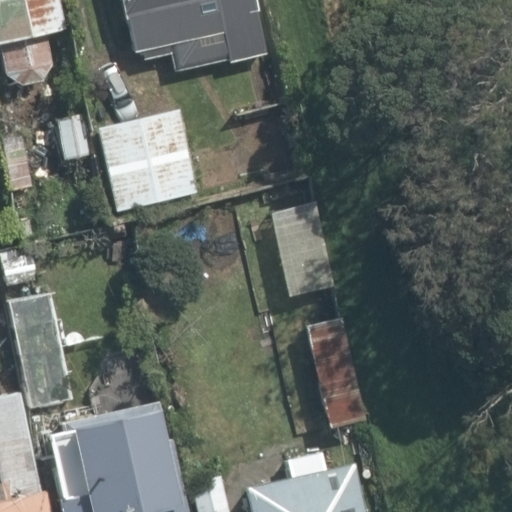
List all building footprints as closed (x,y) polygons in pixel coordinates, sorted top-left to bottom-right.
[(0,0),(0,74),(16,84),(40,80),(48,64),(42,33),(60,29),(53,0),(0,0)] [(267,58),(253,0),(116,0),(128,53),(139,50),(141,61),(170,54),(173,68),(222,58),(225,67),(267,58)] [(96,125),(114,209),(195,191),(177,108),(96,125)] [(56,119),(65,158),(90,151),(81,113),(56,119)] [(0,136),(0,153),(3,164),(22,160),(16,133),(0,136)] [(321,203),(265,215),(285,305),(341,293),(321,203)] [(29,253),(0,258),(0,276),(2,287),(34,280),(29,253)] [(304,326),(326,426),(360,419),(339,318),(304,326)] [(0,511),(46,511),(42,489),(37,489),(18,392),(0,395),(0,511)] [(184,511),(161,406),(109,418),(108,412),(59,423),(60,430),(40,435),(56,511),(184,511)] [(361,511),(350,462),(322,469),(318,451),(285,459),(288,475),(241,485),(247,511),(361,511)] [(193,511),(227,511),(219,473),(187,480),(193,511)]
